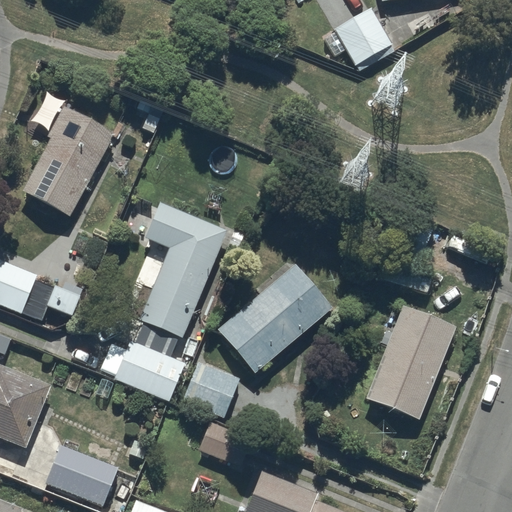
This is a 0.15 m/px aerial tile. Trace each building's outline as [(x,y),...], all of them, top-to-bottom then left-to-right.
[(379,0),(381,9),(435,0),(379,0)] [(366,10),(331,31),(355,72),(391,51),(366,10)] [(50,148),(20,199),(70,225),(114,140),(63,114),(59,120),(43,121),(43,137),(48,140),(45,145),(50,148)] [(225,237),(160,210),(145,247),(154,251),(140,284),(154,290),(138,329),(181,346),(225,237)] [(419,272),(434,230),(405,220),(382,287),(427,302),(435,278),(419,272)] [(37,279),(0,264),(0,312),(39,328),(44,314),(72,325),(83,297),(63,289),(62,292),(55,289),(53,293),(34,286),(37,279)] [(296,274),(218,338),(253,381),(331,318),(296,274)] [(455,336),(401,315),(364,407),(418,429),(455,336)] [(129,346),(113,385),(168,408),(184,369),(129,346)] [(197,368),(182,409),(223,424),(238,383),(197,368)] [(0,446),(26,457),(51,394),(0,373),(0,446)] [(210,427),(198,457),(241,474),(253,444),(210,427)] [(58,453),(44,492),(97,511),(103,511),(117,476),(58,453)] [(316,511),(320,503),(260,480),(247,511),(316,511)]
